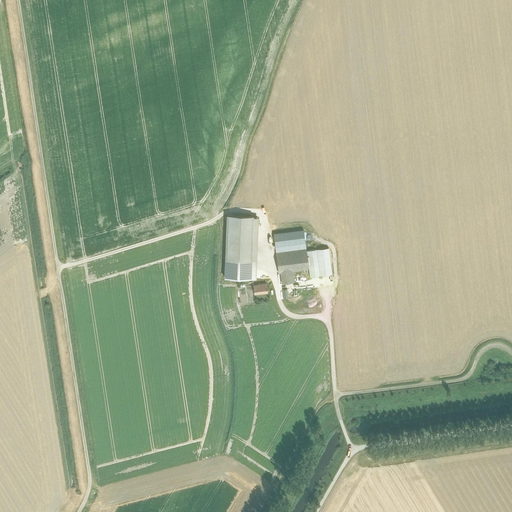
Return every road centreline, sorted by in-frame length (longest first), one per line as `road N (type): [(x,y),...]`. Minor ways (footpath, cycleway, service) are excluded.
road 1 (track): [(18,0),(89,469),(90,488),(77,511)]
road 2 (unclassified): [(353,450),(335,395),(464,378),(484,348),(511,352)]
road 3 (unknown): [(59,269),(220,220)]
road 4 (unclassified): [(511,424),(353,450)]
